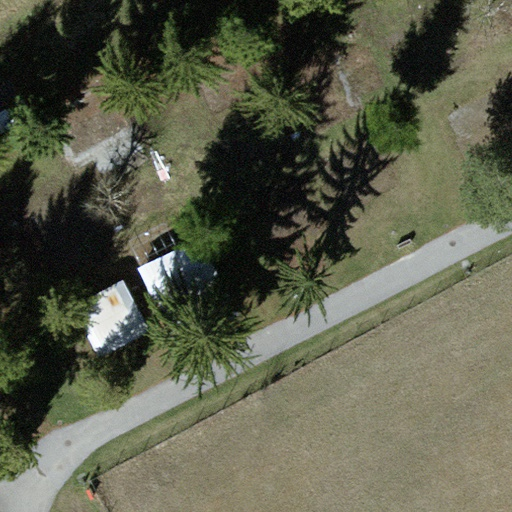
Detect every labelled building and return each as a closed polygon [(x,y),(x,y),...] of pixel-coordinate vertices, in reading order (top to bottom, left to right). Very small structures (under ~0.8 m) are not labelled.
[(155,0),(175,23),(201,0),(155,0)] [(289,73),(310,139),(365,121),(344,56),(289,73)] [(511,84),(450,114),(474,164),(511,146),(511,84)] [(116,85),(53,114),(77,165),(139,136),(116,85)] [(320,160),(346,217),(407,189),(382,132),(320,160)] [(258,196),(289,251),(336,225),(305,169),(258,196)] [(36,290),(100,278),(88,214),(24,226),(36,290)] [(129,282),(81,305),(105,356),(153,334),(129,282)]
